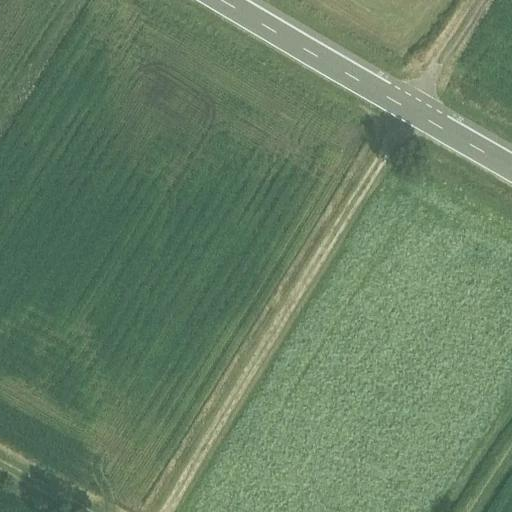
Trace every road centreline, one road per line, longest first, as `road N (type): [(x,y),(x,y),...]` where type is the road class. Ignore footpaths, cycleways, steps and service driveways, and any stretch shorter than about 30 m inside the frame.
road 1 (track): [(173,511),(475,0)]
road 2 (secondary): [(511,168),(223,0)]
